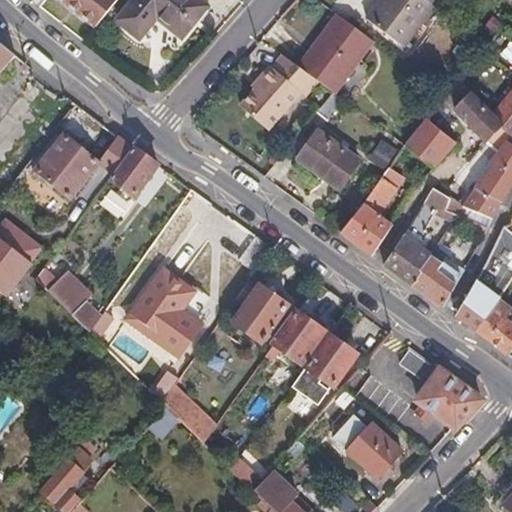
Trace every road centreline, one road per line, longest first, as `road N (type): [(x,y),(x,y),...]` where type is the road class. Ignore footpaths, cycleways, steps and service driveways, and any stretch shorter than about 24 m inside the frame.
road 1 (tertiary): [(511,395),(154,134)]
road 2 (tertiary): [(154,134),(0,5)]
road 3 (residential): [(154,134),(272,0)]
road 4 (residential): [(402,511),(511,395)]
